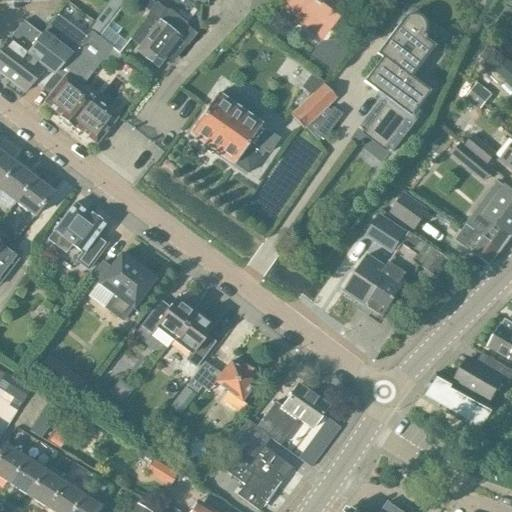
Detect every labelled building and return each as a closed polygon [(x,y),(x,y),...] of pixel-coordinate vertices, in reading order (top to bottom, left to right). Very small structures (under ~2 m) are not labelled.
[(0,0),(0,4),(4,4),(3,3),(7,3),(7,10),(19,10),(19,2),(24,2),(24,4),(28,4),(28,0),(0,0)] [(64,78),(44,103),(62,117),(60,118),(64,121),(74,129),(75,127),(96,144),(114,121),(117,117),(80,88),(100,62),(111,48),(99,38),(127,0),(108,0),(101,11),(95,20),(94,22),(84,36),(86,38),(56,72),(64,78)] [(134,0),(139,3),(150,13),(130,38),(140,46),(136,51),(157,68),(166,57),(170,60),(174,59),(177,55),(185,46),(186,46),(194,34),(186,28),(185,23),(169,11),(165,11),(157,5),(150,0),(134,0)] [(284,0),(280,5),(320,36),(346,0),(284,0)] [(10,39),(0,52),(0,73),(25,93),(44,68),(53,75),(56,71),(56,72),(86,38),(84,36),(94,22),(67,1),(56,14),(27,52),(10,39)] [(376,52),(385,58),(365,84),(380,96),(357,128),(360,130),(362,128),(387,146),(410,119),(406,115),(409,111),(411,113),(419,103),(411,97),(420,85),(410,77),(434,45),(423,37),(424,35),(422,34),(424,30),(425,28),(425,25),(424,21),(422,19),(419,16),(413,13),(409,13),(407,14),(405,15),(402,17),(376,52)] [(23,21),(14,33),(30,45),(39,33),(23,21)] [(328,43),(315,60),(326,68),(339,51),(328,43)] [(511,65),(491,46),(480,57),(511,87),(511,65)] [(477,83),(465,99),(479,110),(492,95),(477,83)] [(322,84),(290,115),(302,128),(303,127),(325,107),(335,98),(322,84)] [(216,95),(189,132),(232,164),(233,163),(247,173),(264,149),(268,153),(278,139),(216,95)] [(330,111),(325,107),(303,127),(317,141),(319,138),(322,140),(341,115),(332,108),(330,111)] [(473,135),(465,145),(488,164),(496,153),(473,135)] [(460,144),(452,154),(456,157),(479,175),(485,181),(493,170),(460,144)] [(511,146),(500,161),(511,170),(511,146)] [(0,184),(14,166),(0,154),(0,184)] [(0,184),(0,193),(13,204),(32,180),(14,166),(0,184)] [(51,194),(32,180),(13,204),(32,218),(51,194)] [(483,218),(510,238),(511,235),(511,192),(505,187),(483,218)] [(404,192),(389,213),(414,231),(429,211),(404,192)] [(71,205),(45,240),(65,255),(71,247),(80,254),(75,262),(88,271),(109,243),(97,234),(102,227),(88,216),(87,218),(71,205)] [(385,267),(406,236),(378,218),(367,235),(385,247),(375,261),(367,255),(343,291),(359,302),(371,285),(374,287),(387,268),(385,267)] [(468,226),(467,227),(500,251),(510,238),(483,218),(474,230),(468,226)] [(500,251),(467,227),(464,231),(470,235),(463,245),(490,265),(500,251)] [(406,237),(406,236),(385,267),(387,268),(374,287),(371,285),(359,302),(382,317),(416,265),(437,279),(450,260),(409,233),(406,237)] [(0,278),(15,260),(0,248),(0,278)] [(103,309),(121,322),(133,306),(134,306),(152,281),(117,255),(108,267),(102,262),(90,279),(103,288),(112,295),(103,309)] [(160,301),(140,326),(151,335),(155,329),(172,342),(194,313),(176,299),(169,308),(160,301)] [(213,327),(194,313),(172,342),(190,355),(185,362),(194,370),(214,343),(205,337),(213,327)] [(504,320),(488,348),(492,351),(507,359),(511,350),(511,313),(508,321),(504,320)] [(438,372),(422,396),(487,432),(501,408),(490,402),(503,377),(510,381),(511,376),(511,367),(489,355),(484,365),(469,357),(456,381),(438,372)] [(208,393),(214,384),(240,404),(258,379),(242,367),(240,371),(230,363),(221,375),(204,362),(185,388),(196,395),(201,388),(208,393)] [(0,384),(5,388),(11,377),(4,373),(0,378),(0,384)] [(68,373),(59,385),(73,395),(81,383),(68,373)] [(273,405),(257,428),(270,438),(269,439),(278,446),(296,421),(310,430),(326,407),(296,386),(280,409),(273,405)] [(52,395),(47,403),(58,409),(63,402),(52,395)] [(47,403),(43,410),(54,417),(58,409),(47,403)] [(43,410),(38,417),(49,424),(54,417),(43,410)] [(38,417),(34,425),(45,431),(49,424),(38,417)] [(266,444),(269,440),(269,439),(246,423),(215,465),(233,478),(239,470),(242,472),(261,448),(262,449),(266,444)] [(34,425),(29,432),(40,439),(45,431),(34,425)] [(0,481),(6,485),(23,459),(3,447),(0,451),(0,481)] [(239,470),(233,478),(232,479),(243,486),(236,496),(257,511),(281,479),(282,480),(290,469),(262,449),(261,448),(242,472),(239,470)] [(6,485),(25,497),(42,471),(23,459),(6,485)] [(153,459),(145,472),(169,487),(177,474),(153,459)] [(25,497),(44,509),(61,484),(42,471),(25,497)] [(44,509),(48,511),(69,511),(80,496),(61,484),(44,509)] [(96,511),(99,508),(80,496),(69,511),(96,511)] [(139,499),(131,511),(148,511),(144,510),(148,504),(139,499)] [(359,511),(353,508),(350,511),(402,511),(389,503),(382,511),(359,511)]
